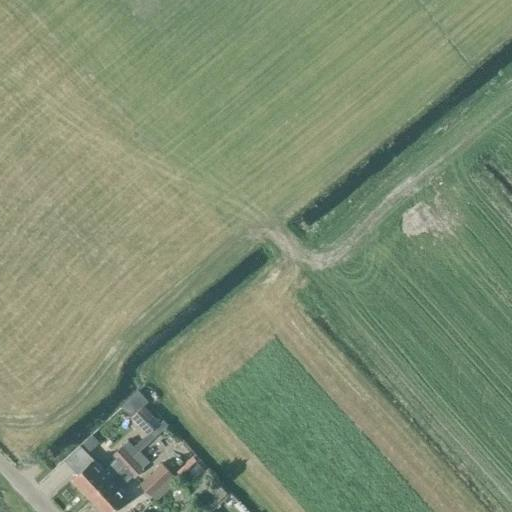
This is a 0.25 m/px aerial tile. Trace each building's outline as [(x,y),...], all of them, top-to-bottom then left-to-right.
[(143,406),(131,416),(147,434),(159,423),(143,406)] [(130,440),(123,447),(133,458),(140,451),(130,440)] [(72,480),(89,498),(133,458),(123,447),(114,455),(116,458),(103,469),(95,460),(72,480)] [(101,511),(112,511),(129,497),(120,487),(133,476),(134,477),(150,462),(140,451),(133,458),(89,498),(101,511)] [(173,475),(162,463),(140,484),(156,501),(176,482),(171,477),(173,475)]
